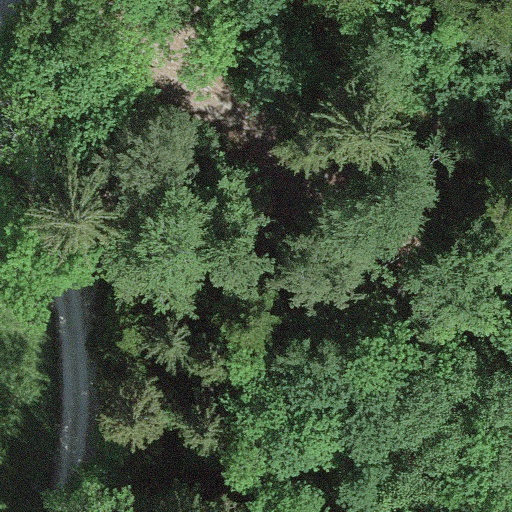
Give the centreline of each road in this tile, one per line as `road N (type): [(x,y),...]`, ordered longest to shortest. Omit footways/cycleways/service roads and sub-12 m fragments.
road 1 (track): [(53,0),(146,42),(430,285),(511,278)]
road 2 (track): [(66,511),(95,392),(5,0)]
road 3 (track): [(175,0),(146,42),(73,291)]
road 4 (track): [(430,285),(437,393),(403,511)]
